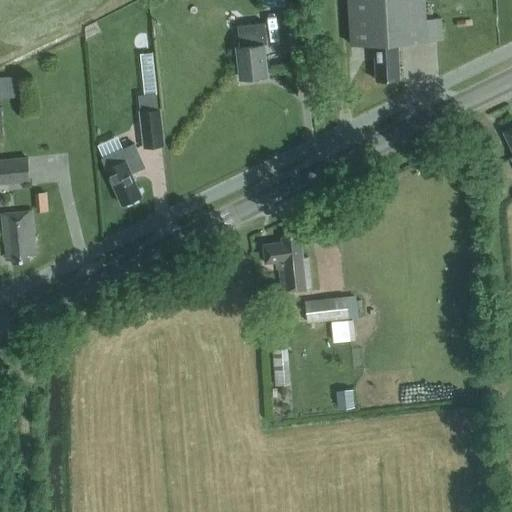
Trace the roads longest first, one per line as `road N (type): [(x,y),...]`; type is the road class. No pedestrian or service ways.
road 1 (tertiary): [(0,326),(511,80)]
road 2 (track): [(1,326),(18,370),(25,511)]
